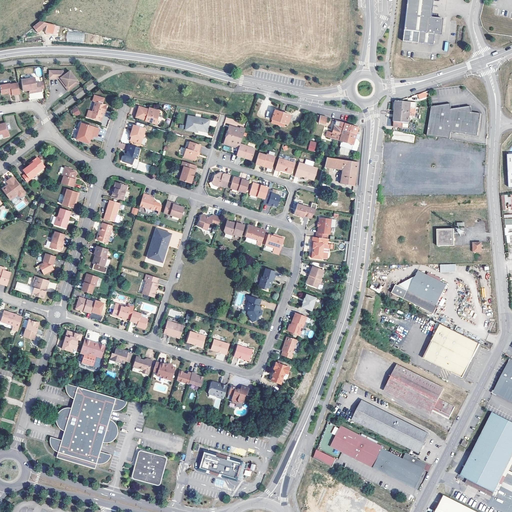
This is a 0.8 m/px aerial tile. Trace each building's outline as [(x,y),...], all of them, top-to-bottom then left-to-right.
[(407,0),(402,41),(433,44),(434,32),(440,33),(442,18),(431,17),(433,0),(407,0)] [(56,24),(41,21),(34,27),(38,32),(47,25),(45,33),(53,35),(56,24)] [(77,81),(70,72),(65,75),(64,74),(63,74),(63,72),(49,72),(49,79),(59,79),(61,79),(68,88),(77,81)] [(38,83),(37,78),(23,80),(25,92),(34,90),(34,93),(44,92),(43,83),(38,83)] [(68,88),(61,79),(59,79),(68,92),(79,84),(77,81),(68,88)] [(20,84),(12,85),(12,84),(1,86),(3,93),(4,94),(10,94),(13,93),(13,94),(13,96),(21,94),(20,84)] [(395,102),(394,112),(415,113),(416,103),(403,102),(395,102)] [(101,105),(92,103),(87,119),(102,123),(103,118),(102,118),(104,111),(105,112),(107,107),(101,105)] [(451,104),(431,108),(428,137),(450,140),(451,133),(477,137),(481,115),(471,113),(470,107),(452,109),(451,104)] [(155,106),(152,105),(149,108),(145,107),(136,105),(132,115),(142,118),(142,119),(153,122),(155,118),(154,117),(156,111),(155,106)] [(286,112),(271,106),(268,115),(283,121),(286,112)] [(76,107),(70,111),(75,117),(81,113),(76,107)] [(414,117),(415,113),(394,112),(393,117),(393,122),(395,122),(395,124),(399,125),(398,126),(402,126),(402,123),(408,124),(409,117),(414,117)] [(208,125),(209,120),(188,116),(186,130),(195,132),(196,130),(198,131),(207,132),(209,125),(208,125)] [(327,118),(320,116),(318,123),(326,125),(327,118)] [(359,127),(335,120),(334,122),(336,122),(332,133),(323,131),(322,136),(331,138),(353,145),(352,150),(357,152),(360,143),(359,141),(358,140),(355,139),(359,127)] [(1,125),(0,124),(0,136),(0,135),(4,134),(5,138),(10,136),(6,123),(1,125)] [(129,131),(128,135),(126,139),(137,142),(140,133),(139,133),(141,126),(130,123),(127,130),(129,131)] [(100,130),(82,125),(77,141),(89,145),(92,137),(97,139),(100,130)] [(245,132),(246,129),(240,127),(240,128),(239,131),(229,128),(225,140),(235,143),(234,146),(239,148),(240,144),(244,132),(245,132)] [(398,133),(392,132),(389,156),(395,157),(398,133)] [(310,140),(308,150),(314,152),(317,142),(310,140)] [(133,157),(137,145),(126,142),(123,150),(124,150),(123,154),(122,153),(120,154),(119,159),(129,162),(131,156),(133,157)] [(199,153),(201,146),(189,143),(188,150),(186,149),(184,158),(195,161),(197,157),(198,153),(199,153)] [(252,160),(255,149),(240,144),(239,148),(237,155),(252,160)] [(267,155),(259,153),(256,163),(264,166),(264,164),(267,165),(268,167),(271,168),(273,167),(276,157),(267,154),(267,155)] [(321,164),(323,164),(339,167),(337,180),(350,182),(354,159),(323,154),(321,164)] [(23,177),(28,183),(37,176),(37,175),(45,168),(39,160),(37,159),(34,161),(34,164),(31,166),(23,171),(26,175),(23,177)] [(289,161),(280,159),(276,170),(280,171),(280,170),(286,172),(286,171),(288,171),(288,172),(291,173),(292,173),(295,164),(295,163),(289,161)] [(197,166),(183,162),(182,166),(184,167),(181,181),(190,183),(192,183),(197,166)] [(318,169),(300,163),(295,176),(301,178),(302,176),(305,177),(312,179),(314,180),(318,169)] [(223,185),(227,172),(220,170),(220,171),(217,170),(217,169),(211,173),(212,175),(210,176),(209,179),(211,182),(215,183),(216,182),(223,185)] [(61,185),(73,189),(75,182),(72,181),(73,179),(75,178),(76,175),(75,174),(70,173),(70,171),(65,170),(63,177),(63,178),(61,185)] [(242,190),(246,178),(238,176),(238,177),(235,176),(236,175),(230,173),(227,184),(228,186),(242,190)] [(25,194),(13,178),(7,183),(10,187),(8,189),(7,187),(3,190),(11,201),(19,196),(20,198),(23,198),(25,197),(25,194)] [(264,186),(265,184),(258,182),(257,183),(254,182),(253,180),(249,179),(246,190),(247,191),(261,196),(264,186)] [(109,189),(108,195),(119,198),(123,183),(111,180),(110,185),(111,186),(112,186),(111,189),(109,189)] [(274,203),(277,193),(276,192),(268,190),(269,188),(264,186),(261,196),(260,200),(264,202),(265,201),(269,202),(274,203)] [(79,195),(63,190),(61,198),(64,199),(61,207),(72,210),(73,207),(74,202),(76,203),(79,195)] [(154,211),(154,210),(160,211),(162,206),(160,203),(155,202),(156,200),(155,198),(150,196),(150,195),(144,194),(141,207),(154,211)] [(508,195),(501,195),(503,210),(506,210),(506,206),(511,205),(511,209),(511,208),(511,195),(508,196),(508,195)] [(312,207),(313,204),(294,199),(290,211),(297,213),(297,212),(301,213),(307,215),(312,207)] [(168,201),(165,213),(171,215),(171,216),(181,219),(185,207),(179,206),(174,204),(174,203),(168,201)] [(121,205),(110,202),(105,220),(115,223),(119,224),(121,218),(120,217),(117,216),(121,205)] [(71,213),(60,210),(57,219),(56,219),(53,227),(65,230),(71,213)] [(202,217),(199,226),(205,227),(204,229),(210,230),(211,224),(212,224),(220,227),(223,218),(214,216),(210,219),(207,218),(205,215),(202,217)] [(327,217),(316,215),(315,221),(315,224),(314,230),(313,230),(312,235),(323,236),(324,232),(325,232),(327,217)] [(238,224),(237,225),(234,224),(234,223),(229,222),(225,233),(233,235),(234,234),(243,237),(246,226),(238,224)] [(109,244),(114,227),(104,224),(99,241),(109,244)] [(249,228),(246,238),(258,241),(257,245),(262,246),(266,230),(262,229),(261,231),(249,228)] [(455,245),(454,229),(437,229),(438,246),(455,245)] [(158,231),(149,259),(164,264),(172,235),(158,231)] [(64,236),(55,233),(50,250),(58,253),(62,251),(63,248),(61,247),(62,243),(64,236)] [(280,254),(285,238),(280,236),(279,238),(275,237),(270,236),(267,245),(275,247),(274,252),(280,254)] [(323,259),(324,245),(330,245),(330,239),(314,238),(314,248),(315,250),(316,250),(316,254),(314,254),(314,255),(313,256),(313,258),(323,259)] [(474,243),(474,252),(482,252),(482,243),(474,243)] [(107,259),(109,251),(98,248),(95,256),(98,257),(98,258),(95,259),(94,263),(96,265),(101,267),(106,268),(109,259),(107,259)] [(54,258),(45,255),(42,264),(43,264),(42,266),(38,268),(42,277),(52,272),(50,269),(49,268),(50,266),(52,267),(54,258)] [(106,268),(101,267),(100,269),(109,272),(112,260),(109,259),(106,268)] [(440,264),(440,272),(456,272),(455,264),(440,264)] [(5,272),(5,269),(0,268),(0,267),(0,284),(7,287),(11,274),(5,272)] [(326,271),(314,267),(311,275),(313,276),(312,280),(309,279),(308,283),(309,285),(319,288),(321,284),(323,284),(325,279),(323,278),(326,271)] [(279,273),(268,269),(265,277),(262,285),(264,289),(268,290),(269,288),(271,289),(273,288),(274,285),(272,283),(273,280),(275,281),(276,281),(279,273)] [(436,306),(447,284),(418,270),(416,276),(408,291),(408,290),(403,298),(434,314),(437,306),(436,306)] [(159,279),(147,275),(145,281),(146,281),(143,294),(154,297),(155,293),(157,293),(158,289),(156,289),(159,279)] [(416,276),(397,285),(408,290),(408,291),(416,276)] [(83,292),(93,295),(95,288),(96,288),(99,280),(88,277),(86,282),(87,283),(87,285),(86,285),(83,292)] [(48,291),(50,284),(36,279),(35,284),(36,285),(35,288),(33,296),(46,300),(48,293),(47,293),(48,290),(48,291)] [(35,288),(16,282),(14,291),(33,296),(35,288)] [(397,285),(396,284),(392,292),(403,298),(408,290),(397,285)] [(317,298),(308,294),(307,299),(305,298),(304,303),(305,303),(304,307),(313,310),(317,298)] [(252,297),(248,296),(250,300),(247,307),(249,311),(248,314),(250,314),(250,316),(251,318),(254,322),(260,319),(259,317),(262,315),(263,311),(261,310),(262,307),(260,306),(262,300),(259,299),(252,297)] [(96,304),(80,300),(77,311),(92,316),(96,304)] [(115,309),(113,316),(119,318),(119,317),(123,318),(123,319),(127,320),(127,319),(129,313),(126,312),(115,309)] [(308,316),(296,312),(292,325),(291,325),(288,331),(299,335),(302,328),(304,327),(308,316)] [(19,330),(22,320),(17,318),(17,317),(4,313),(1,324),(13,328),(19,330)] [(134,314),(131,323),(139,326),(138,328),(145,330),(148,321),(141,319),(142,317),(134,314)] [(38,331),(40,325),(28,322),(23,338),(35,342),(37,334),(36,334),(37,330),(38,331)] [(173,325),(168,323),(165,335),(170,336),(170,335),(173,335),(174,338),(180,339),(184,326),(174,323),(173,325)] [(463,378),(480,344),(441,324),(424,358),(439,366),(437,370),(445,375),(447,370),(463,378)] [(205,337),(191,332),(188,343),(202,348),(205,337)] [(69,333),(65,349),(74,352),(73,354),(77,355),(79,347),(78,347),(79,342),(82,343),(84,338),(77,335),(76,337),(74,336),(75,335),(69,333)] [(298,340),(288,336),(283,350),(293,354),(298,340)] [(86,341),(82,354),(85,356),(84,358),(101,363),(106,347),(100,345),(99,346),(93,344),(93,343),(86,341)] [(230,346),(215,341),(212,351),(227,356),(230,346)] [(254,351),(239,346),(236,357),(252,361),(254,351)] [(127,362),(131,364),(134,355),(130,353),(130,352),(125,351),(124,353),(116,350),(115,354),(113,354),(111,361),(116,363),(116,362),(126,364),(127,362)] [(138,356),(135,367),(145,370),(144,373),(150,374),(151,370),(151,369),(153,360),(149,359),(148,361),(143,359),(143,358),(138,356)] [(511,359),(510,359),(493,393),(511,401),(511,359)] [(290,367),(277,362),(275,368),(276,368),(272,380),(281,383),(285,372),(288,373),(290,367)] [(174,367),(168,365),(162,363),(162,364),(158,363),(154,375),(170,380),(172,374),(175,375),(177,368),(174,367)] [(397,364),(385,388),(432,412),(434,408),(450,417),(455,407),(439,399),(444,388),(397,364)] [(182,370),(179,381),(190,384),(191,383),(203,387),(206,376),(202,375),(202,376),(197,375),(198,373),(194,372),(193,373),(190,372),(189,373),(185,372),(185,371),(182,370)] [(226,399),(229,386),(223,385),(223,386),(218,385),(218,383),(214,383),(213,384),(211,393),(212,395),(226,399)] [(69,393),(72,398),(76,399),(74,408),(66,409),(62,412),(59,417),(59,424),(60,427),(62,430),(66,431),(63,440),(52,437),(52,443),(54,448),(59,452),(58,458),(95,470),(97,465),(105,464),(107,463),(110,461),(112,457),(101,453),(104,444),(109,444),(113,443),(118,437),(118,430),(117,427),(115,424),(111,420),(114,412),(122,411),(124,410),(126,408),(128,404),(68,384),(69,393)] [(249,395),(251,388),(243,386),(242,389),(239,388),(238,390),(236,389),(237,386),(233,385),(230,394),(234,395),(233,399),(234,403),(236,403),(239,402),(241,402),(245,400),(247,395),(249,395)] [(432,412),(385,388),(384,391),(431,415),(432,412)] [(419,453),(429,433),(362,399),(352,420),(419,453)] [(461,475),(467,479),(494,492),(495,492),(511,457),(511,422),(492,412),(461,475)] [(415,486),(424,469),(426,464),(405,454),(403,458),(340,427),(332,445),(415,486)] [(316,449),(312,458),(332,466),(336,458),(316,449)] [(142,452),(141,453),(134,478),(135,479),(135,480),(159,486),(161,486),(162,485),(169,460),(168,459),(166,458),(144,452),(142,452)] [(494,492),(467,479),(465,483),(492,496),(494,492)] [(355,500),(336,490),(325,511),(366,511),(367,511),(353,505),(355,500)] [(435,511),(479,511),(444,495),(435,511)]
